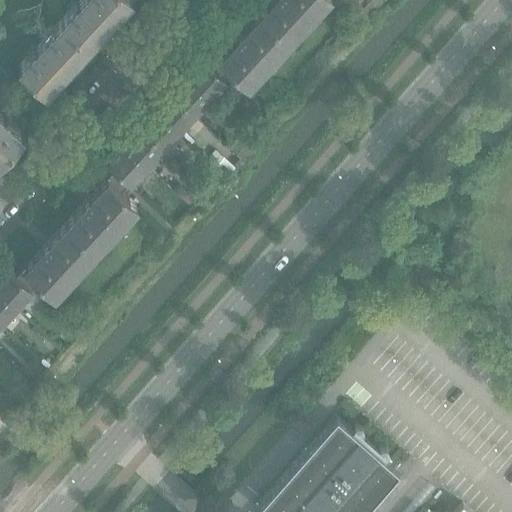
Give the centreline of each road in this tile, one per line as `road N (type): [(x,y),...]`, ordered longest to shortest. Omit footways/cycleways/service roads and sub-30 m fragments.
road 1 (tertiary): [(53,511),(503,0)]
road 2 (residential): [(0,203),(191,0)]
